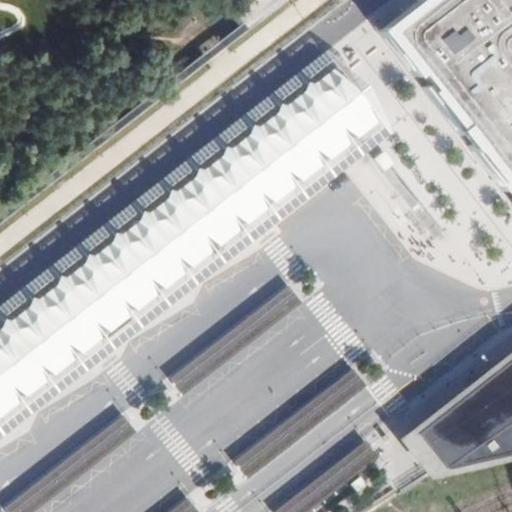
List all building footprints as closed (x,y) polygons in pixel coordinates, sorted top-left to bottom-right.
[(511,0),(416,0),(375,32),(499,191),(511,176),(511,47),(511,0)] [(0,325),(334,66),(326,56),(0,308),(0,325)] [(334,66),(0,325),(0,412),(376,120),(334,66)] [(384,130),(376,120),(0,412),(0,428),(351,156),(384,130)] [(299,302),(288,287),(168,381),(179,396),(299,302)] [(511,352),(495,365),(483,375),(475,380),(467,386),(463,389),(408,430),(416,442),(423,452),(428,459),(432,465),(438,473),(511,458),(511,352)] [(364,386),(352,371),(231,464),(243,479),(364,386)] [(31,511),(134,431),(122,416),(2,510),(3,511),(31,511)] [(308,511),(376,459),(363,442),(274,511),(308,511)] [(196,511),(186,499),(169,511),(196,511)]
